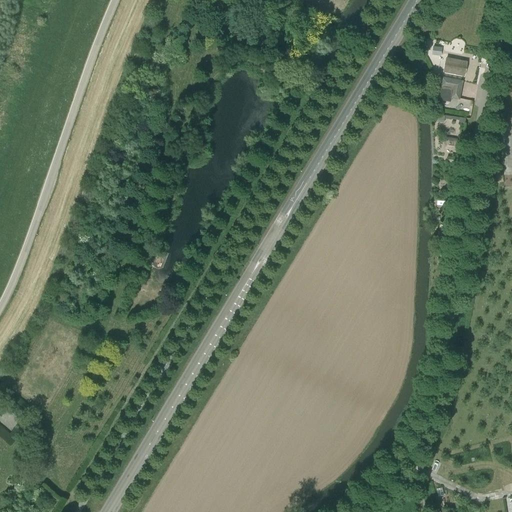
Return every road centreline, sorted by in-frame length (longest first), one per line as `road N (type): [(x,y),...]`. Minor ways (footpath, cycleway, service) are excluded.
road 1 (secondary): [(111,511),(417,0)]
road 2 (unclassified): [(351,511),(407,456),(427,415),(503,0)]
road 3 (unclassified): [(0,311),(115,0)]
